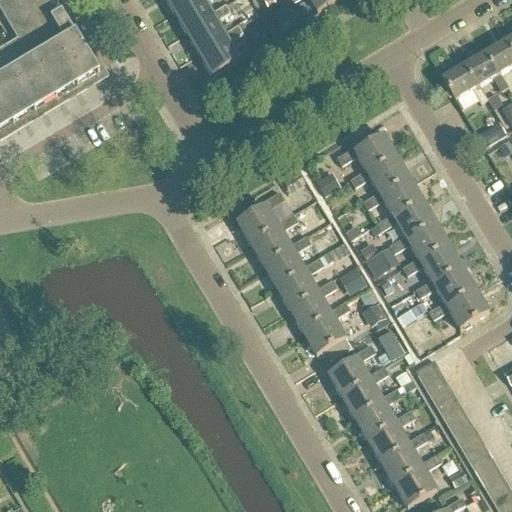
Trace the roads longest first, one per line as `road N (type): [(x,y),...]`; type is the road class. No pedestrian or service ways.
road 1 (residential): [(344,511),(162,199)]
road 2 (residential): [(511,269),(388,64)]
road 3 (residential): [(215,172),(388,64)]
road 4 (residential): [(215,172),(112,0)]
road 5 (residential): [(511,462),(456,366),(511,333)]
road 6 (residential): [(0,224),(162,199)]
